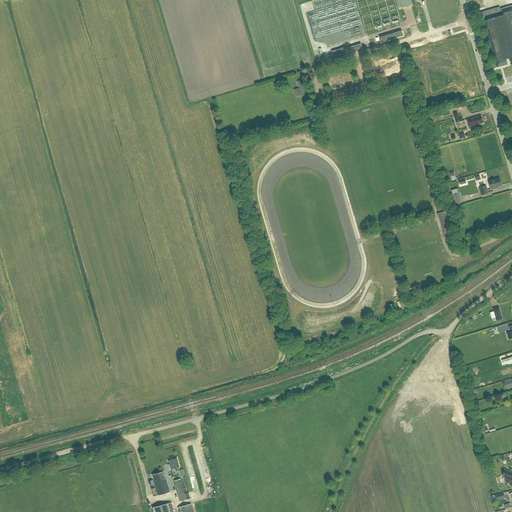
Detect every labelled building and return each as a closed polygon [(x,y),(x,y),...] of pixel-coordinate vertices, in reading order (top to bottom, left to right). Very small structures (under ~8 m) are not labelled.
[(511,5),(502,8),(500,9),(499,7),(494,9),(490,10),(487,11),(480,13),(482,19),(483,22),(497,68),(508,65),(507,63),(506,60),(511,57),(511,5)] [(380,38),(381,42),(403,36),(401,31),(380,38)] [(332,52),(334,57),(362,48),(361,44),(342,50),(341,49),(332,52)] [(444,116),(450,114),(449,108),(442,110),(444,116)] [(454,114),(456,123),(463,121),(462,117),(459,118),(457,112),(454,114)] [(483,123),(482,117),(481,117),(481,116),(467,120),(469,127),(472,127),(473,128),(474,129),(476,128),(476,127),(476,126),(483,123)] [(497,186),(501,185),(500,179),(499,179),(499,178),(489,181),(491,189),(497,187),(497,186)] [(444,238),(450,236),(454,235),(447,211),(437,214),(444,238)] [(493,309),(497,320),(502,319),(498,307),(493,309)] [(497,327),(499,332),(510,329),(508,324),(497,327)] [(511,356),(501,360),(503,365),(511,362),(511,356)] [(168,460),(171,470),(180,467),(177,458),(168,460)] [(505,482),(511,484),(511,476),(511,474),(511,473),(504,470),(502,475),(507,477),(505,482)] [(156,495),(169,492),(165,479),(164,480),(162,472),(152,475),(153,480),(152,480),(156,495)] [(186,501),(181,480),(174,481),(180,502),(186,501)] [(150,511),(173,511),(171,502),(149,508),(150,511)]
